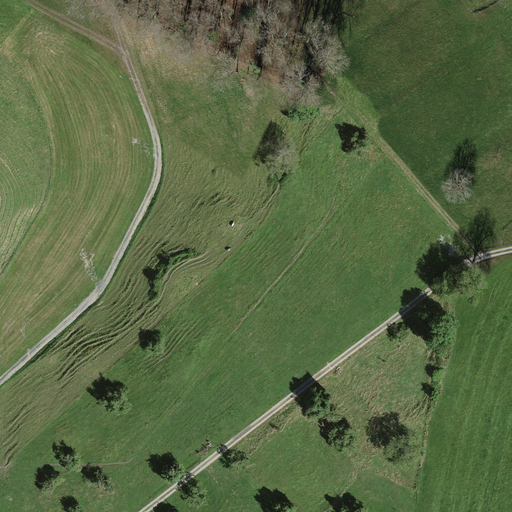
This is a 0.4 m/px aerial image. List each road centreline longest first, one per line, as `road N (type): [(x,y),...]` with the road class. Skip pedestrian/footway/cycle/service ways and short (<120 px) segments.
road 1 (track): [(511,250),(449,277),(145,511)]
road 2 (track): [(0,383),(101,296),(162,157),(110,0)]
